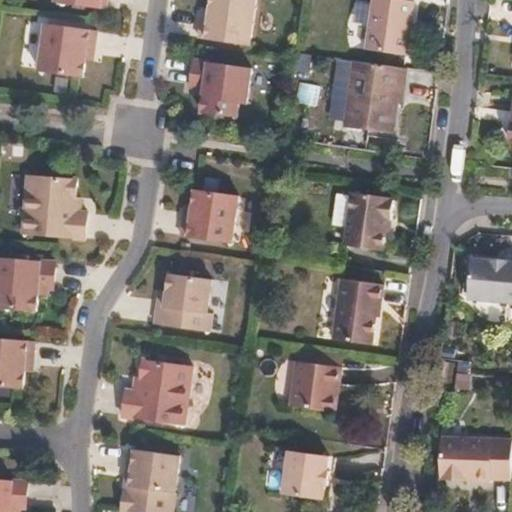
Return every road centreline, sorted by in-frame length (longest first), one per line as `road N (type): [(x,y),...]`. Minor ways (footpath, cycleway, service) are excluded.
road 1 (residential): [(83,452),(98,327),(146,243),(147,140)]
road 2 (residential): [(450,205),(401,511)]
road 3 (residential): [(475,0),(450,205)]
road 4 (residential): [(0,120),(147,140)]
road 5 (residential): [(147,140),(157,0)]
